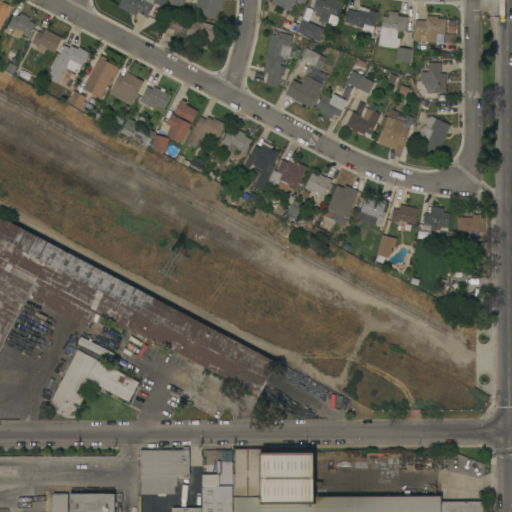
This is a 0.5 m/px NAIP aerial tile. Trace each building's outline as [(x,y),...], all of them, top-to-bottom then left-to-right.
[(139,0),(141,1),(141,0),(164,0),(163,6),(161,5),(161,7),(155,6),(155,4),(153,4),(153,6),(147,17),(138,12),(135,16),(118,7),(122,0),(139,0)] [(202,16),(203,8),(196,8),(196,0),(221,0),(221,10),(218,10),(217,18),(202,16)] [(271,2),(271,0),(305,0),(304,4),(300,2),(299,3),(297,2),(298,1),(296,0),(290,11),(271,2)] [(336,0),(344,3),(339,17),(330,14),(327,23),(319,20),(320,17),(314,15),(315,12),(312,10),(315,0),(321,0),(324,1),(324,0),(336,0)] [(0,1),(9,6),(0,24),(0,1)] [(374,27),(375,27),(374,30),(373,30),(372,33),(359,30),(360,27),(355,26),(356,25),(344,22),(347,9),(358,12),(359,6),(370,9),(369,10),(372,11),(373,9),(376,10),(375,11),(378,12),(374,27)] [(389,17),(389,11),(398,12),(397,15),(408,17),(406,32),(397,31),(396,38),(400,39),(398,47),(411,49),(409,62),(396,60),(397,47),(395,47),(395,48),(378,46),(380,30),(376,29),(376,27),(381,27),(382,16),(389,17)] [(29,33),(30,34),(28,38),(19,33),(20,32),(18,31),(18,30),(13,27),(11,30),(4,26),(10,15),(16,18),(18,13),(28,18),(27,20),(34,24),(29,33)] [(182,32),(163,27),(166,15),(185,19),(182,32)] [(295,32),(281,27),(285,18),(292,21),(293,18),(297,20),(299,15),(302,16),(295,32)] [(445,34),(456,35),(455,43),(426,41),(426,34),(423,34),(423,41),(414,41),(415,20),(426,21),(426,16),(437,16),(437,18),(445,19),(445,34)] [(324,29),(319,42),(297,32),(302,19),(324,29)] [(201,23),(201,22),(213,25),(212,31),(217,32),(216,37),(213,37),(210,50),(196,47),(198,39),(187,36),(191,20),(201,23)] [(54,52),(46,48),(43,55),(35,51),(37,48),(35,47),(36,45),(31,42),(37,31),(42,34),(45,29),(61,38),(54,52)] [(272,34),(273,30),(276,31),(275,35),(278,36),(278,33),(283,34),(292,36),(290,45),(291,46),(288,59),(282,57),(280,66),(285,68),(283,76),(282,76),(282,80),(280,80),(279,82),(280,82),(280,83),(279,83),(278,87),(265,84),(267,74),(263,73),(271,34),(272,34)] [(59,55),(64,45),(69,48),(70,46),(77,49),(78,47),(88,53),(81,66),(80,66),(76,73),(65,67),(57,83),(47,77),(59,54),(59,55)] [(310,107),(303,103),(302,104),(292,99),(293,98),(285,94),(293,80),(301,84),(305,75),(306,75),(311,65),(300,59),(306,48),(320,55),(321,54),(326,57),(318,71),(328,76),(323,85),(322,85),(310,107)] [(100,55),(113,61),(112,64),(118,67),(102,98),(82,88),(100,55)] [(14,66),(10,74),(3,70),(7,62),(14,66)] [(446,93),(431,93),(427,93),(420,80),(420,72),(428,72),(428,63),(440,63),(440,73),(446,73),(446,93)] [(17,72),(20,67),(30,74),(27,79),(17,72)] [(368,94),(367,93),(366,95),(358,91),(357,94),(354,92),(357,88),(346,83),(352,71),(362,76),(357,87),(358,88),(363,77),(374,83),(368,94)] [(108,93),(119,74),(124,77),(126,72),(143,81),(131,105),(108,93)] [(397,76),(394,83),(386,80),(389,73),(397,76)] [(398,92),(400,85),(409,87),(407,95),(398,92)] [(163,109),(156,105),(154,109),(139,101),(147,87),(152,89),(153,87),(170,95),(163,109)] [(347,101),(339,117),(333,114),(330,120),(313,111),(322,94),(330,98),(336,87),(343,90),(339,97),(347,101)] [(73,90),(86,97),(84,101),(85,102),(81,110),(67,103),(73,90)] [(181,143),(166,135),(170,126),(166,124),(171,114),(173,114),(179,102),(180,102),(181,100),(186,102),(185,105),(197,111),(181,143)] [(355,112),(359,101),(366,104),(361,115),(355,112)] [(357,131),(356,133),(351,131),(353,129),(346,125),(353,112),(360,116),(360,118),(361,118),(367,108),(372,111),(379,114),(370,134),(364,131),(363,134),(357,131)] [(402,128),(409,130),(403,146),(399,156),(394,155),(396,150),(377,144),(384,125),(380,124),(383,116),(387,117),(390,109),(397,112),(395,119),(404,122),(402,128)] [(445,135),(446,136),(438,153),(424,146),(427,140),(419,135),(423,126),(425,127),(428,122),(424,120),(425,116),(430,118),(431,116),(450,125),(445,135)] [(206,119),(207,117),(208,118),(209,117),(211,118),(210,119),(212,120),(213,117),(220,121),(221,120),(223,122),(222,123),(225,124),(223,126),(225,127),(223,129),(222,129),(221,132),(222,132),(221,135),(219,134),(218,137),(211,134),(210,136),(202,132),(201,134),(203,134),(201,139),(199,138),(198,140),(199,141),(198,144),(197,143),(194,147),(187,142),(200,117),(206,119)] [(137,123),(130,137),(120,132),(127,118),(137,123)] [(244,153),(237,149),(234,154),(226,149),(228,146),(221,143),(228,130),(233,133),(235,128),(245,134),(244,136),(252,140),(244,153)] [(152,135),(148,144),(143,142),(148,133),(152,135)] [(154,149),(152,148),(152,146),(154,134),(168,138),(165,153),(154,149)] [(246,184),(253,169),(260,172),(262,169),(257,167),(257,169),(254,167),(252,170),(243,166),(248,155),(249,156),(254,145),(260,148),(262,144),(261,143),(263,141),(273,146),(272,149),(279,152),(273,165),(274,166),(261,191),(246,184)] [(179,154),(184,157),(181,163),(176,160),(179,154)] [(288,187),(289,185),(279,180),(275,188),(266,184),(273,170),(276,171),(282,160),(287,162),(290,157),(299,161),(299,163),(306,167),(294,190),(288,187)] [(211,171),(216,174),(213,179),(208,177),(211,171)] [(318,176),(319,174),(326,177),(326,176),(332,180),(324,196),(315,192),(314,193),(304,188),(311,173),(318,176)] [(344,188),(345,185),(358,191),(346,219),(326,210),(336,185),(344,188)] [(247,199),(251,191),(260,196),(256,204),(247,199)] [(382,212),(385,213),(381,225),(376,223),(378,218),(360,211),(365,197),(372,200),(373,198),(376,199),(375,201),(379,202),(380,199),(386,202),(382,212)] [(291,205),(294,200),(302,205),(295,219),(297,220),(294,224),(283,219),(291,205)] [(274,212),(279,204),(286,208),(282,216),(274,212)] [(418,208),(415,224),(398,220),(398,222),(390,221),(393,208),(398,209),(399,204),(418,208)] [(443,212),(450,213),(448,228),(440,227),(439,230),(435,230),(432,230),(432,229),(422,228),(425,213),(430,214),(431,206),(444,208),(443,212)] [(457,217),(465,217),(465,216),(472,216),(472,214),(484,214),(484,232),(456,232),(457,217)] [(325,216),(335,220),(331,229),(321,225),(325,216)] [(0,217),(276,362),(258,395),(128,327),(126,330),(94,313),(86,328),(27,297),(0,350),(0,217)] [(394,238),(380,235),(376,254),(390,257),(394,238)] [(79,341),(78,341),(79,339),(80,339),(81,337),(88,340),(90,338),(92,339),(91,342),(114,354),(110,360),(78,343),(79,341)] [(66,418),(47,408),(80,345),(99,355),(96,360),(139,382),(135,390),(136,390),(133,396),(132,395),(128,402),(102,388),(98,395),(90,390),(94,384),(86,380),(79,393),(85,396),(74,418),(66,418)] [(182,450),(182,447),(189,447),(189,475),(188,475),(188,477),(177,477),(177,486),(179,486),(180,490),(174,490),(174,494),(141,494),(141,475),(140,475),(140,450),(182,450)] [(235,511),(235,448),(260,448),(260,452),(313,452),(314,497),(440,496),(440,501),(483,501),(483,511),(235,511)] [(231,511),(202,511),(202,474),(221,474),(221,460),(231,460),(231,511)] [(68,494),(67,511),(52,511),(53,493),(68,494)] [(70,511),(70,494),(114,493),(114,511),(70,511)]
